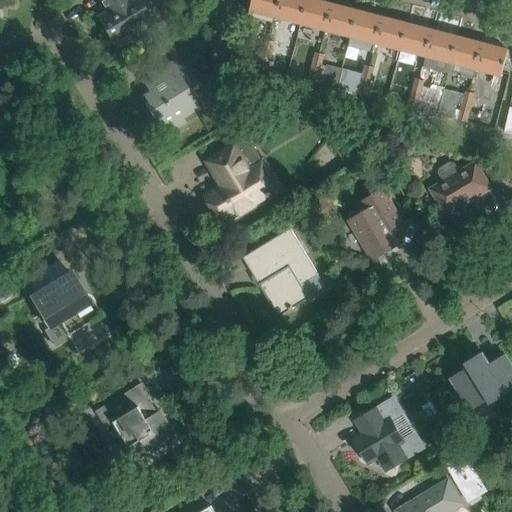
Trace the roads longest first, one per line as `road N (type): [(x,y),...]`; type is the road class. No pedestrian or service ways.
road 1 (residential): [(288,421),(264,420),(245,387),(252,361),(64,50),(0,40)]
road 2 (residential): [(288,421),(511,284)]
